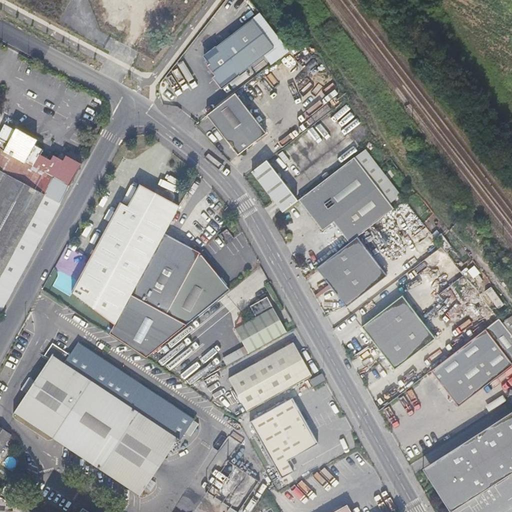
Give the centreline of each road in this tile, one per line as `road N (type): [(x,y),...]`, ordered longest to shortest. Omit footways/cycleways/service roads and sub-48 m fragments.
road 1 (unclassified): [(132,99),(247,205),(418,511)]
road 2 (unclassified): [(132,99),(0,340)]
road 3 (unknown): [(511,398),(395,470),(305,511)]
road 4 (unknown): [(313,323),(416,250),(399,215)]
road 5 (residential): [(0,28),(132,99)]
road 6 (unknown): [(354,398),(466,315)]
